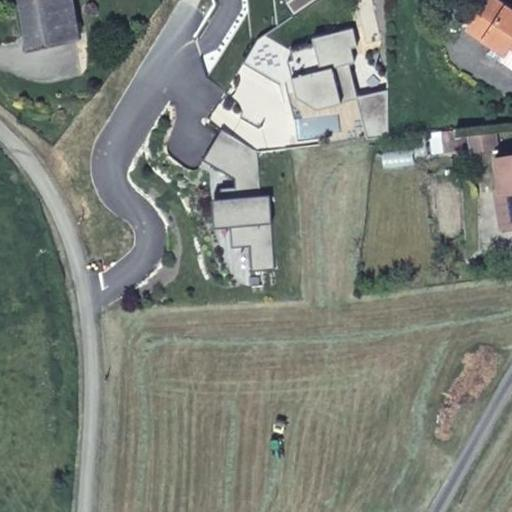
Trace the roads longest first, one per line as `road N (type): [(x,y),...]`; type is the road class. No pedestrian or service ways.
road 1 (unclassified): [(85,511),(91,360),(74,247),(53,201),(0,128)]
road 2 (unclassified): [(433,511),(511,385)]
